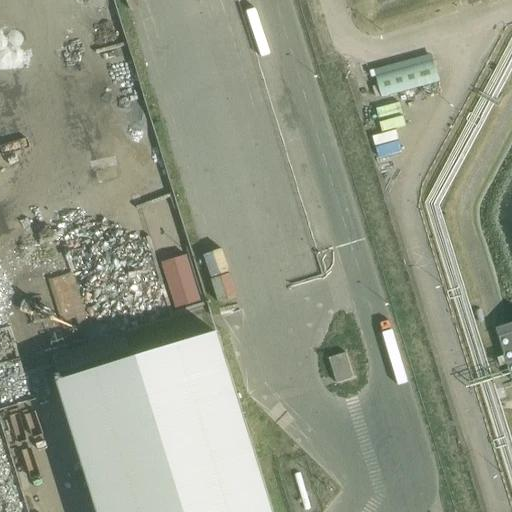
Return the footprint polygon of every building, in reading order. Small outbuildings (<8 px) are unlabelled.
[(433,60),(375,77),(382,99),(440,82),(433,60)] [(188,256),(163,264),(178,310),(202,303),(188,256)] [(72,271),(47,279),(69,351),(53,356),(58,373),(130,351),(119,318),(89,327),(72,271)] [(511,324),(509,326),(496,330),(511,383),(511,382),(511,324)] [(219,336),(61,385),(100,511),(273,511),(261,471),(219,336)] [(337,385),(354,380),(346,354),(329,359),(337,385)]
